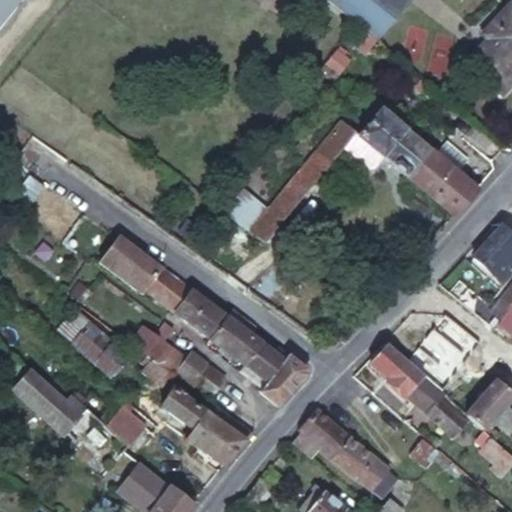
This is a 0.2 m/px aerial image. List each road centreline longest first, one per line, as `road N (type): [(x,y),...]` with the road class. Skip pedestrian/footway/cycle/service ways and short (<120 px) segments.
road 1 (residential): [(29,150),(327,363)]
road 2 (residential): [(327,363),(511,170)]
road 3 (residential): [(202,511),(327,363)]
